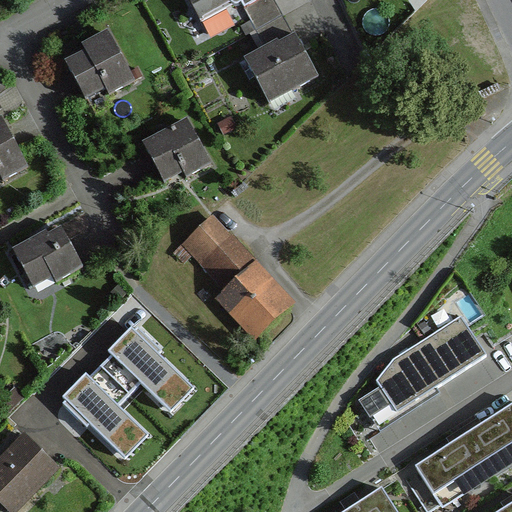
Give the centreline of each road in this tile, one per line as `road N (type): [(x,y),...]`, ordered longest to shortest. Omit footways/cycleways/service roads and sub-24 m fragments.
road 1 (tertiary): [(488,162),(143,511)]
road 2 (residential): [(297,496),(304,464),(341,397),(482,213),(488,162)]
road 3 (residential): [(81,0),(9,41),(106,236)]
road 4 (residential): [(297,496),(325,495),(511,379)]
